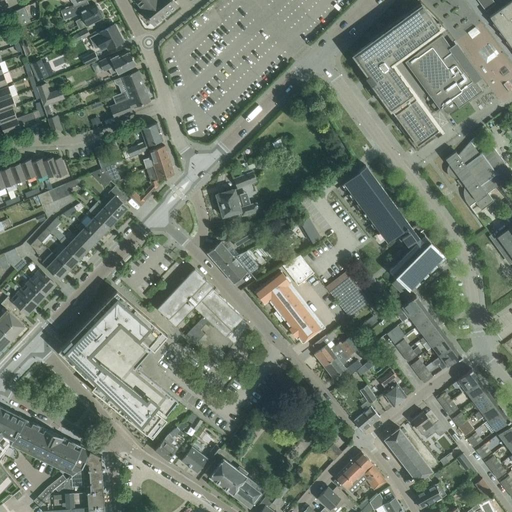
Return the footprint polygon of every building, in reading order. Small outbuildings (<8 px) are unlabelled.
[(134,0),(142,9),(142,10),(154,25),(179,5),(175,1),(175,0),(134,0)] [(511,0),(490,16),(511,46),(511,0)] [(75,6),(61,11),(64,20),(65,19),(78,14),(81,19),(83,18),(87,25),(88,25),(90,27),(95,24),(94,22),(103,17),(99,10),(100,8),(99,5),(97,5),(96,3),(91,6),(88,1),(75,6)] [(393,67),(390,63),(442,25),(421,3),(371,39),(372,41),(354,54),(368,74),(365,77),(366,78),(369,75),(374,81),(369,85),(417,150),(442,132),(395,68),(394,67),(393,67)] [(22,26),(32,22),(26,7),(12,14),(17,28),(22,26)] [(99,32),(90,37),(90,38),(91,38),(94,45),(98,43),(99,46),(101,49),(107,46),(109,50),(124,42),(115,24),(99,32)] [(90,35),(87,28),(73,35),(76,42),(90,35)] [(456,51),(459,49),(455,43),(450,47),(442,35),(442,34),(405,61),(428,94),(431,97),(435,102),(431,105),(437,112),(445,106),(453,100),(458,107),(482,90),(477,83),(455,52),(456,51)] [(3,55),(5,60),(18,55),(16,50),(3,55)] [(99,59),(95,52),(82,58),(86,65),(99,59)] [(112,58),(110,56),(99,61),(104,71),(109,68),(112,76),(118,73),(136,64),(129,52),(119,57),(118,55),(112,58)] [(33,75),(33,74),(29,64),(25,65),(29,77),(32,76),(33,75)] [(124,83),(128,92),(144,85),(139,70),(114,80),(115,84),(118,85),(124,83)] [(33,89),(37,88),(32,76),(29,77),(28,77),(33,89)] [(37,86),(43,105),(65,98),(61,89),(50,93),(46,83),(37,86)] [(144,85),(128,92),(130,97),(127,98),(127,99),(109,106),(115,120),(133,113),(131,107),(133,106),(134,107),(150,100),(144,85)] [(0,101),(12,97),(8,86),(0,89),(0,101)] [(0,113),(13,108),(16,107),(12,97),(0,101),(0,113)] [(0,124),(1,124),(17,118),(13,108),(0,113),(0,124)] [(322,108),(316,112),(322,121),(328,117),(322,108)] [(10,132),(21,128),(19,123),(23,122),(36,117),(34,112),(17,118),(1,124),(6,137),(11,135),(10,132)] [(48,118),(53,133),(63,130),(58,115),(48,118)] [(92,122),(92,124),(89,125),(91,129),(102,125),(99,119),(92,122)] [(147,145),(164,139),(158,122),(141,128),(145,141),(138,143),(139,144),(127,149),(130,156),(148,149),(147,145)] [(475,138),(474,137),(458,155),(455,151),(445,158),(450,164),(448,167),(447,170),(448,173),(449,176),(452,178),(456,178),(459,177),(460,178),(457,180),(461,186),(464,184),(465,185),(464,189),(464,192),(464,196),(465,200),(467,203),(478,218),(479,217),(470,205),(475,201),(481,210),(494,201),(488,192),(500,183),(504,189),(511,183),(511,172),(505,163),(506,161),(501,157),(492,145),(480,154),(471,142),(475,138)] [(283,142),(275,147),(279,156),(288,151),(283,142)] [(107,154),(105,155),(101,145),(94,148),(101,168),(102,168),(108,166),(108,165),(111,164),(107,154)] [(152,156),(144,159),(146,168),(148,167),(155,165),(170,160),(165,145),(150,150),(152,156)] [(41,158),(47,174),(48,177),(56,174),(57,178),(68,174),(61,157),(54,160),(53,157),(47,159),(46,156),(41,158)] [(47,174),(41,158),(36,160),(35,157),(30,159),(36,175),(37,178),(47,174)] [(36,175),(30,159),(25,161),(24,158),(19,160),(20,163),(26,179),(36,175)] [(135,162),(137,170),(144,168),(142,160),(135,162)] [(152,185),(140,196),(145,201),(147,199),(148,199),(160,186),(157,180),(159,179),(159,180),(169,176),(175,174),(170,160),(155,165),(148,167),(146,168),(152,185)] [(26,179),(20,163),(14,165),(13,162),(9,164),(10,167),(16,183),(26,179)] [(392,283),(403,295),(444,254),(430,241),(431,241),(426,236),(421,231),(424,229),(423,229),(421,231),(417,225),(414,227),(412,228),(412,229),(409,231),(407,228),(408,227),(364,168),(366,166),(366,165),(359,170),(359,171),(344,182),(388,241),(393,237),(396,234),(399,232),(402,237),(405,241),(403,243),(403,244),(406,242),(408,245),(416,240),(416,239),(414,236),(416,235),(420,240),(422,239),(423,240),(395,269),(393,267),(393,266),(389,270),(395,276),(396,276),(397,277),(392,283)] [(16,183),(10,167),(4,169),(3,166),(0,167),(0,170),(6,187),(16,183)] [(91,172),(92,172),(105,186),(113,178),(102,168),(101,168),(91,172)] [(237,188),(257,181),(253,170),(233,178),(237,188)] [(70,194),(72,194),(70,188),(81,183),(77,179),(65,183),(70,194)] [(65,197),(70,194),(65,183),(60,186),(65,197)] [(124,202),(128,198),(115,185),(109,192),(113,197),(105,206),(118,218),(129,207),(124,202)] [(60,199),(65,197),(60,186),(55,188),(60,199)] [(54,202),(60,199),(55,188),(53,189),(49,191),(54,202)] [(243,206),(241,199),(240,194),(236,195),(235,188),(216,194),(223,216),(241,211),(242,216),(260,210),(257,202),(243,206)] [(48,204),(54,202),(49,191),(44,193),(48,204)] [(140,206),(145,201),(135,191),(130,196),(140,206)] [(43,207),(48,204),(44,193),(38,196),(43,207)] [(118,218),(105,206),(99,200),(89,210),(91,212),(108,228),(118,218)] [(99,238),(108,228),(91,212),(87,216),(92,220),(86,226),(99,238)] [(309,217),(300,222),(313,243),(321,238),(309,217)] [(511,221),(507,225),(509,227),(505,230),(493,238),(509,260),(510,260),(511,258),(511,221)] [(52,222),(47,228),(51,232),(56,227),(57,226),(52,222)] [(99,238),(86,226),(82,222),(77,227),(81,231),(76,236),(89,249),(99,238)] [(245,224),(226,235),(229,240),(232,238),(232,239),(248,229),(245,224)] [(47,228),(41,234),(46,238),(51,232),(47,228)] [(248,229),(232,239),(237,246),(252,236),(248,229)] [(89,249),(76,236),(71,242),(65,236),(60,241),(66,247),(79,259),(89,249)] [(254,258),(275,246),(270,237),(249,249),(254,258)] [(35,250),(42,243),(37,238),(31,245),(35,250)] [(220,267),(233,256),(220,241),(208,252),(220,267)] [(70,269),(79,259),(66,247),(57,257),(70,269)] [(7,261),(18,255),(15,249),(4,254),(7,261)] [(233,256),(221,267),(234,283),(237,281),(247,272),(247,271),(248,270),(251,273),(259,265),(247,251),(248,251),(247,250),(233,257),(233,256)] [(70,269),(57,257),(52,252),(42,262),(60,279),(70,269)] [(306,279),(314,272),(309,266),(303,258),(300,254),(283,265),(285,268),(289,273),(298,285),(306,279)] [(13,267),(22,259),(18,255),(7,261),(13,267)] [(22,259),(13,267),(18,272),(27,263),(22,259)] [(243,317),(222,297),(212,287),(214,285),(195,268),(157,308),(176,326),(194,306),(204,315),(186,335),(196,343),(222,361),(227,354),(201,329),(209,320),(225,336),(226,335),(234,344),(248,324),(242,318),(243,317)] [(47,293),(56,283),(41,269),(37,273),(39,275),(34,281),(47,293)] [(321,327),(288,284),(291,283),(281,270),(255,291),(264,303),(269,299),(290,325),(288,326),(297,337),(298,336),(303,342),(321,327)] [(349,317),(370,301),(348,272),(327,288),(349,317)] [(47,293),(34,281),(31,279),(27,283),(30,286),(24,291),(37,303),(47,293)] [(37,303),(24,291),(22,289),(22,288),(16,283),(16,284),(14,286),(15,290),(18,293),(12,299),(27,314),(37,303)] [(162,330),(163,330),(117,290),(58,350),(86,376),(95,384),(91,388),(147,433),(147,432),(152,437),(167,418),(166,417),(179,401),(136,367),(153,349),(154,350),(167,335),(162,330)] [(409,316),(423,306),(416,296),(416,295),(413,297),(402,306),(409,316)] [(0,351),(25,325),(20,321),(27,314),(12,299),(8,296),(1,303),(9,310),(0,319),(0,351)] [(417,326),(431,316),(423,306),(409,316),(417,326)] [(396,316),(389,307),(380,314),(387,323),(396,316)] [(424,336),(438,326),(431,316),(417,326),(424,336)] [(398,325),(387,333),(395,343),(405,335),(398,325)] [(432,346),(446,336),(438,326),(424,336),(421,339),(424,344),(428,341),(432,346)] [(324,366),(355,341),(351,336),(342,343),(341,342),(335,346),(334,345),(330,348),(327,344),(314,354),(324,366)] [(439,356),(453,346),(446,336),(432,346),(439,356)] [(322,337),(313,345),(316,349),(325,342),(322,337)] [(402,353),(411,346),(404,338),(396,345),(402,353)] [(360,347),(359,347),(362,345),(358,339),(355,341),(324,366),(333,378),(339,374),(346,368),(343,365),(347,362),(346,360),(352,356),(350,354),(360,347)] [(411,346),(402,353),(408,362),(417,355),(411,346)] [(439,356),(432,362),(435,366),(438,364),(443,360),(447,366),(459,357),(459,358),(462,356),(461,355),(453,346),(439,356)] [(419,358),(411,365),(417,373),(426,367),(419,358)] [(353,373),(352,372),(362,365),(358,359),(348,367),(348,366),(346,368),(339,374),(344,381),(353,373)] [(360,367),(364,373),(373,365),(369,360),(360,367)] [(426,367),(417,373),(424,383),(433,376),(428,369),(426,367)] [(465,390),(479,380),(472,370),(472,369),(472,368),(469,371),(458,380),(460,383),(459,384),(459,387),(463,392),(465,390)] [(393,406),(406,396),(393,378),(396,376),(392,370),(379,380),(385,388),(385,387),(386,389),(383,392),(393,406)] [(473,400),(487,390),(479,380),(465,390),(473,400)] [(380,417),(380,416),(371,406),(369,404),(377,398),(367,384),(360,390),(367,400),(361,406),(365,411),(354,420),(363,431),(380,417)] [(473,400),(480,410),(494,400),(487,390),(473,400)] [(443,406),(452,400),(446,392),(437,398),(443,406)] [(443,406),(450,415),(458,408),(452,400),(443,406)] [(488,420),(502,410),(494,400),(480,410),(475,414),(478,419),(484,415),(488,420)] [(0,504),(21,487),(0,461),(0,459),(9,447),(12,441),(26,419),(0,405),(0,504)] [(502,410),(488,420),(496,430),(507,421),(508,422),(510,420),(510,419),(509,419),(502,410)] [(423,411),(412,419),(422,432),(428,428),(431,432),(435,429),(436,431),(440,436),(447,430),(434,413),(428,417),(423,411)] [(459,426),(467,420),(461,412),(452,418),(459,426)] [(196,430),(202,420),(196,416),(190,426),(196,430)] [(83,447),(76,443),(67,439),(63,437),(63,436),(45,428),(41,426),(32,421),(27,419),(26,419),(12,441),(21,445),(22,443),(29,447),(28,449),(35,452),(36,450),(51,458),(50,460),(57,463),(58,461),(65,464),(64,466),(71,470),(72,468),(76,470),(77,471),(83,466),(84,463),(91,450),(89,449),(89,450),(83,447)] [(459,426),(465,435),(474,429),(467,420),(459,426)] [(506,444),(511,438),(511,421),(511,422),(509,424),(510,425),(498,434),(506,444)] [(180,430),(177,426),(167,434),(155,450),(168,460),(178,448),(185,438),(177,432),(180,430)] [(384,439),(417,483),(433,471),(399,427),(384,439)] [(476,432),(468,438),(474,447),(482,440),(476,432)] [(334,460),(342,451),(334,443),(325,452),(334,460)] [(476,450),(483,458),(491,452),(485,443),(476,450)] [(215,459),(219,454),(222,449),(216,444),(209,454),(215,459)] [(192,446),(181,460),(197,472),(208,458),(192,446)] [(89,468),(102,468),(101,455),(91,450),(83,466),(89,466),(89,468)] [(347,465),(335,476),(348,489),(359,478),(363,474),(374,464),(361,451),(347,465)] [(463,453),(456,458),(465,470),(469,467),(472,465),(473,465),(463,453)] [(219,454),(215,459),(205,472),(210,476),(232,493),(241,499),(250,506),(252,508),(266,490),(246,475),(248,472),(239,466),(237,468),(219,454)] [(491,470),(500,464),(494,455),(485,462),(491,470)] [(446,456),(440,460),(444,466),(450,462),(446,456)] [(374,464),(363,474),(375,489),(386,481),(374,464)] [(491,470),(498,478),(506,472),(500,464),(491,470)] [(104,490),(102,468),(89,468),(89,466),(83,466),(77,471),(76,470),(72,474),(66,479),(55,488),(59,493),(83,491),(83,492),(104,490)] [(294,485),(298,481),(288,473),(285,478),(294,485)] [(52,490),(55,488),(66,479),(63,474),(47,486),(34,500),(38,505),(52,491),(52,490)] [(507,490),(511,485),(511,479),(509,475),(500,482),(507,490)] [(485,497),(492,491),(482,478),(475,484),(485,497)] [(428,504),(436,500),(446,494),(440,482),(422,491),(422,492),(416,495),(415,496),(416,499),(421,508),(421,507),(428,503),(428,504)] [(269,492),(255,510),(257,511),(274,511),(268,507),(272,502),(276,504),(288,488),(281,483),(272,494),(269,492)] [(333,511),(334,511),(340,506),(344,503),(350,509),(355,503),(340,489),(335,494),(328,487),(318,497),(330,509),(333,511)] [(104,506),(104,490),(83,492),(83,491),(59,493),(55,488),(52,490),(52,491),(38,505),(42,509),(104,506)] [(19,490),(13,495),(17,500),(23,495),(19,490)] [(374,510),(383,505),(386,511),(404,511),(403,509),(403,510),(397,500),(395,501),(392,497),(385,501),(379,491),(377,492),(369,502),(374,510)]
